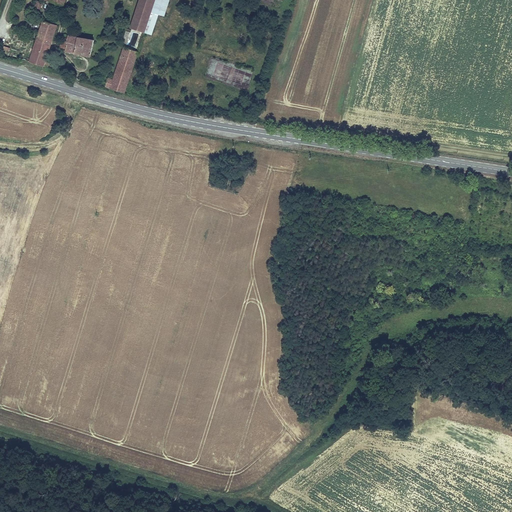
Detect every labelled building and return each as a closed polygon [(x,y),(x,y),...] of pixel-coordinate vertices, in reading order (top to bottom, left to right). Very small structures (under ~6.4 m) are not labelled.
[(42,2),(36,0),(34,8),(40,10),(42,2)] [(151,12),(154,0),(138,0),(129,27),(144,32),(151,12)] [(164,16),(169,0),(154,0),(151,12),(158,14),(164,16)] [(151,34),(158,14),(151,12),(144,32),(151,34)] [(46,60),(57,25),(41,20),(28,61),(48,68),(50,61),(46,60)] [(93,38),(67,34),(66,42),(65,49),(64,52),(89,56),(93,38)] [(124,94),(138,51),(122,46),(112,79),(108,77),(104,87),(124,94)] [(165,64),(166,61),(150,56),(149,59),(165,64)] [(163,69),(165,64),(149,59),(148,64),(163,69)]
